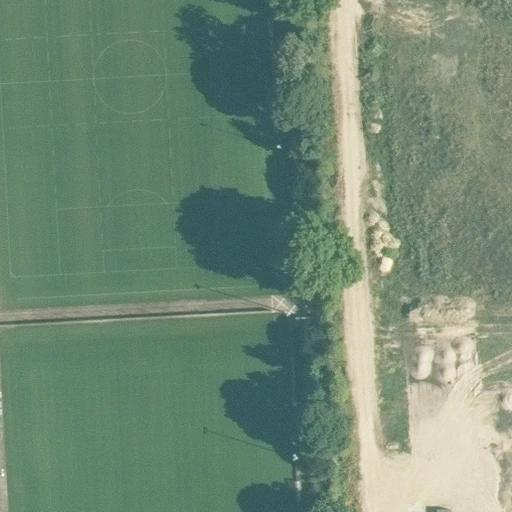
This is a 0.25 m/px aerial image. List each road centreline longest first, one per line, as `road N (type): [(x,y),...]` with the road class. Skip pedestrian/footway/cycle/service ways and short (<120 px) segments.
road 1 (residential): [(339,0),(358,310)]
road 2 (residential): [(369,511),(358,310)]
